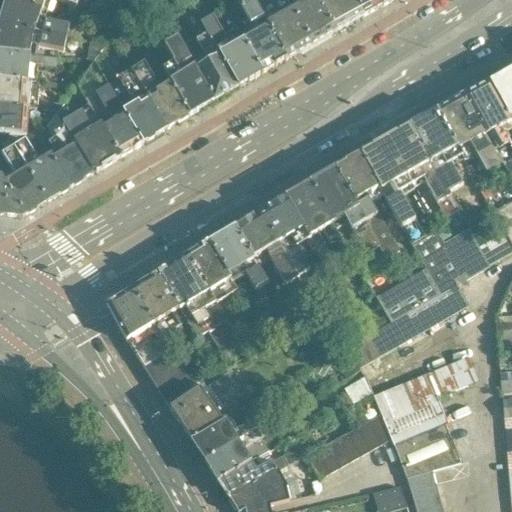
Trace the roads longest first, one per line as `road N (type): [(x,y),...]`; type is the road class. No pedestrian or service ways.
road 1 (secondary): [(30,310),(306,149),(511,13)]
road 2 (secondary): [(475,0),(0,289)]
road 3 (secondary): [(30,310),(127,418),(183,511)]
